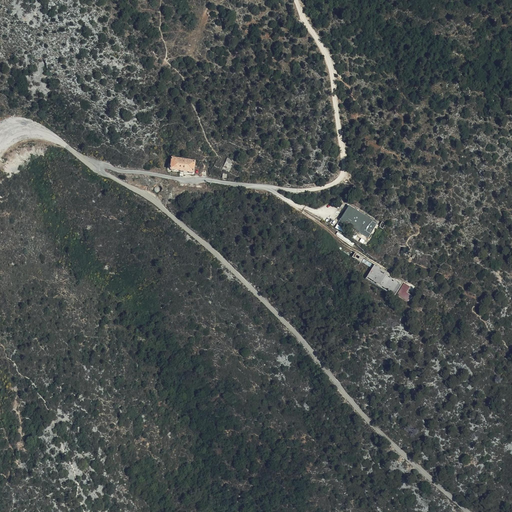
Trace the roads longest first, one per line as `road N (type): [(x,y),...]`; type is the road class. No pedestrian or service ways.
road 1 (unclassified): [(468,511),(386,436),(238,273),(154,201),(46,133),(16,134),(0,151)]
road 2 (track): [(94,167),(304,190),(330,185),(342,174),(343,157),(332,67),(295,0)]
